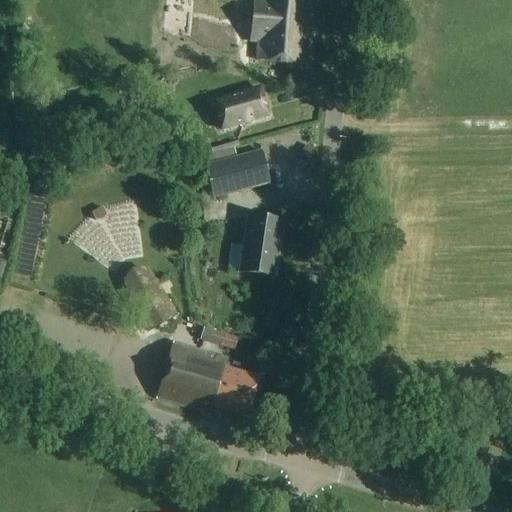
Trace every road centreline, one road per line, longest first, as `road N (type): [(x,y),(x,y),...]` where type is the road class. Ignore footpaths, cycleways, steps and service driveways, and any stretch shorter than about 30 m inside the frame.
road 1 (unclassified): [(299,460),(347,0)]
road 2 (tertiary): [(299,460),(0,375)]
road 3 (tertiary): [(469,511),(299,460)]
